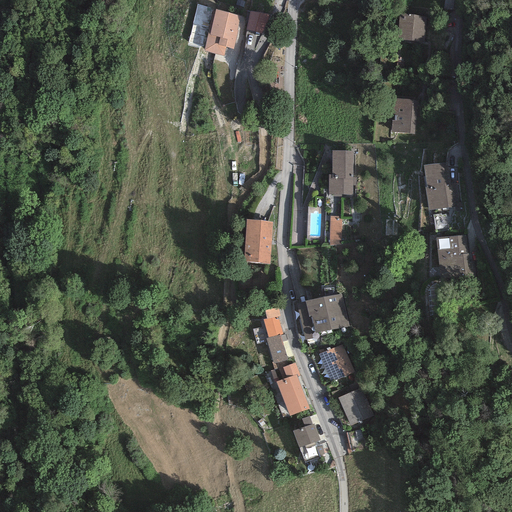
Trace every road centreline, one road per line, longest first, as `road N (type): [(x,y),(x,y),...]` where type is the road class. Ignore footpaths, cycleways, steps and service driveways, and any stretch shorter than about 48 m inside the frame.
road 1 (unclassified): [(294,0),(285,292),(295,346),(340,466),(344,511)]
road 2 (residential): [(460,0),(465,157),(479,238),(511,328)]
